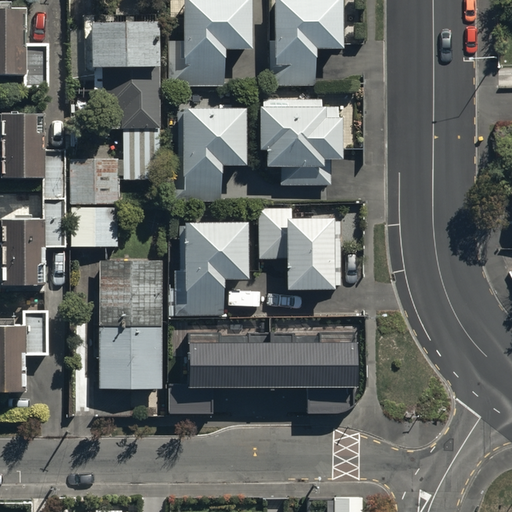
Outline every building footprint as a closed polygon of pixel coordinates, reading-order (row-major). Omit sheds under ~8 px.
[(221,45),(249,44),(247,0),(183,0),(185,42),(170,43),(170,72),(180,84),(222,83),(221,45)] [(313,47),(341,47),(341,0),(270,0),(271,85),(314,85),(313,47)] [(25,5),(0,4),(0,72),(24,73),(24,84),(47,84),(47,41),(24,41),(25,5)] [(158,18),(88,18),(88,131),(121,131),(121,178),(148,178),(148,128),(158,129),(158,18)] [(324,101),(257,100),(256,146),(265,146),(264,161),(281,161),(280,184),(331,185),(331,163),(322,163),(322,155),(341,156),(341,111),(324,110),(324,101)] [(220,161),(248,160),(248,105),(177,105),(177,199),(220,199),(220,161)] [(0,109),(0,174),(40,174),(40,194),(62,194),(62,145),(42,145),(42,109),(0,109)] [(117,156),(70,156),(69,201),(117,201),(117,156)] [(41,216),(0,216),(0,281),(43,281),(43,245),(64,245),(63,196),(41,196),(41,216)] [(117,242),(117,205),(69,206),(70,243),(117,242)] [(256,206),(257,257),(284,256),(285,286),(340,285),(339,219),(331,219),(331,213),(291,214),(291,205),(256,206)] [(248,276),(247,217),(184,217),(184,224),(179,224),(179,269),(173,269),(174,313),(223,313),(223,276),(248,276)] [(160,259),(100,259),(99,386),(159,386),(160,259)] [(46,349),(45,307),(21,308),(21,314),(0,314),(0,386),(23,386),(23,349),(46,349)] [(356,342),(188,343),(189,388),(356,387),(356,342)] [(357,511),(357,492),(328,492),(328,511),(357,511)]
